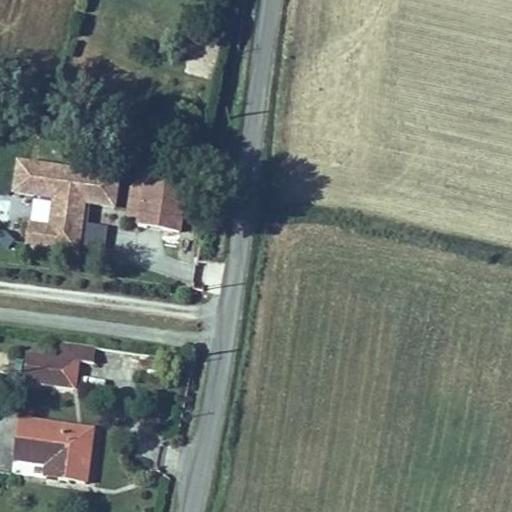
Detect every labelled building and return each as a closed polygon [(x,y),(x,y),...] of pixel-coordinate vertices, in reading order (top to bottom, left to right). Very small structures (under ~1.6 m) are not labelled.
[(190,38),(187,74),(213,76),(216,40),(190,38)] [(17,195),(57,200),(53,230),(33,227),(30,247),(79,253),(84,212),(80,211),(81,203),(115,207),(119,177),(21,165),(17,195)] [(185,179),(144,174),(137,225),(179,230),(185,179)] [(87,222),(80,251),(103,256),(110,228),(87,222)] [(96,348),(64,344),(61,361),(80,363),(94,365),(96,348)] [(80,363),(61,361),(27,356),(22,384),(75,391),(80,363)] [(99,429),(20,419),(21,414),(0,411),(0,472),(13,474),(15,459),(47,463),(63,465),(61,481),(92,485),(99,429)] [(63,465),(47,463),(45,479),(61,481),(63,465)]
